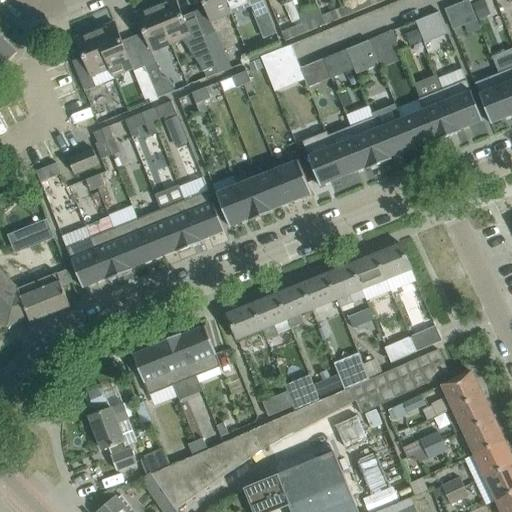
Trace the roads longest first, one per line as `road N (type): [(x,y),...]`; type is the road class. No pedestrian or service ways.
road 1 (residential): [(51,345),(441,188)]
road 2 (residential): [(511,338),(441,188)]
